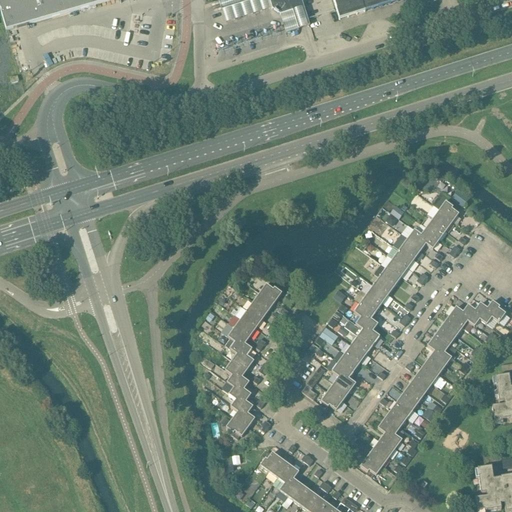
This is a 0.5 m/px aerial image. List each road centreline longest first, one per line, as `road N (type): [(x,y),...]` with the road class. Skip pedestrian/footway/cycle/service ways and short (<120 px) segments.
road 1 (unclassified): [(51,134),(53,105),(73,87),(188,103),(511,4)]
road 2 (unclassified): [(112,293),(147,282),(242,194),(423,135),(472,137),(511,170)]
road 3 (primary): [(511,52),(78,187)]
road 4 (primary): [(171,188),(511,80)]
road 5 (residential): [(446,287),(355,430),(344,434),(290,406)]
road 6 (residential): [(421,511),(379,497),(287,431),(290,406)]
road 7 (unclassified): [(171,511),(121,354)]
road 8 (primary): [(112,293),(114,255),(132,222),(171,188)]
